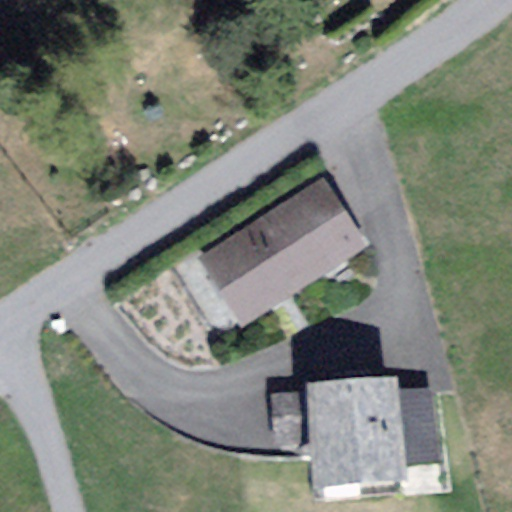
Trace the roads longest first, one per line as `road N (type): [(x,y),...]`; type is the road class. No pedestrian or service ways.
road 1 (residential): [(492,0),(432,61),(0,334)]
road 2 (residential): [(0,337),(31,395),(67,511)]
